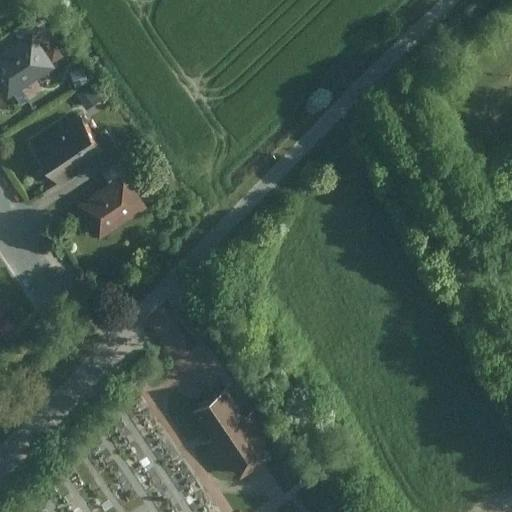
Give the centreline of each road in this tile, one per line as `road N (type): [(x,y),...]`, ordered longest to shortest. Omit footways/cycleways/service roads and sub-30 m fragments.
road 1 (residential): [(0,458),(87,374),(283,151)]
road 2 (unknown): [(376,56),(407,124),(452,189),(483,213),(511,214)]
road 3 (unclassified): [(432,0),(283,151)]
